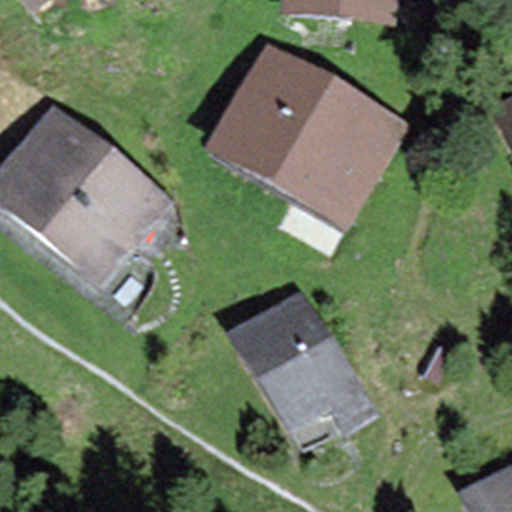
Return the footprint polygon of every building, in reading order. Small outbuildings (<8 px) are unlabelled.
[(297,0),(297,10),(385,19),(387,0),(297,0)] [(276,73),(231,150),(334,212),(360,167),(378,178),(397,144),(276,73)] [(38,163),(7,202),(101,278),(155,211),(45,123),(24,151),(38,163)] [(250,352),(297,424),(306,417),(324,444),(367,417),(303,317),(250,352)] [(511,511),(511,499),(490,511),(511,511)]
